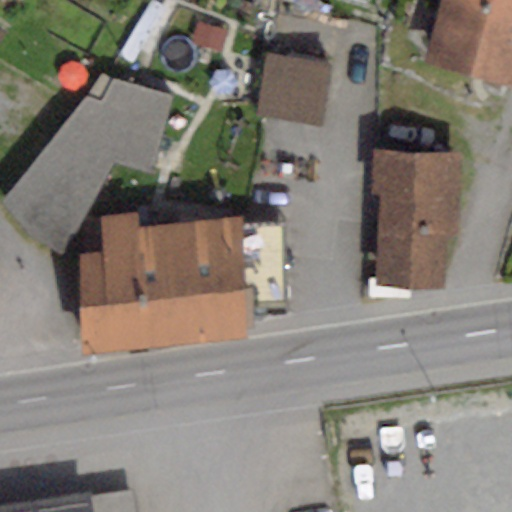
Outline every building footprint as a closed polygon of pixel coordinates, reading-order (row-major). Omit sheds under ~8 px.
[(511,0),(437,0),(421,60),(511,85),(511,0)] [(332,58),(266,48),(257,106),(323,116),(332,58)] [(26,220),(57,249),(118,158),(153,164),(173,89),(113,72),(102,94),(88,90),(4,194),(26,220)] [(461,147),(376,140),(372,181),(384,182),(376,275),(450,281),(461,147)] [(101,218),(103,252),(79,254),(85,351),(250,341),(242,220),(139,226),(138,215),(101,218)] [(0,511),(98,511),(94,490),(93,482),(0,496),(0,511)] [(138,511),(134,483),(94,490),(98,511),(138,511)]
